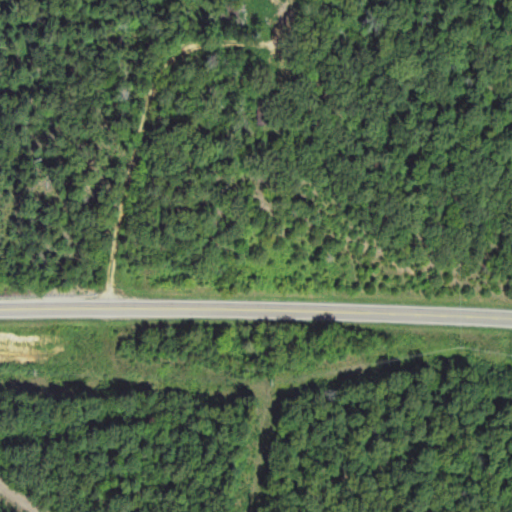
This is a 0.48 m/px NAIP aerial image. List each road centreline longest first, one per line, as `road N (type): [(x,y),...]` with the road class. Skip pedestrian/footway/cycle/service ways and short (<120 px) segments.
road 1 (residential): [(61,313),(80,221),(123,103),(154,76),(373,55),(427,0)]
road 2 (secondary): [(511,317),(0,313)]
road 3 (residential): [(255,511),(276,383)]
